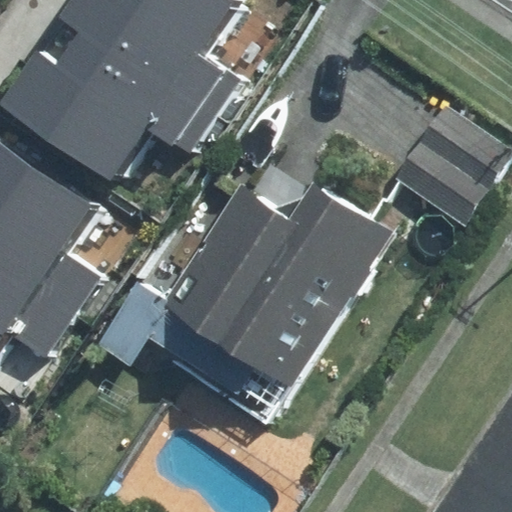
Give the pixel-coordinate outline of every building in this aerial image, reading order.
[(94,0),(83,18),(220,113),(249,69),(214,46),(245,0),(94,0)] [(194,151),(220,113),(83,18),(28,99),(129,167),(156,126),(194,151)] [(476,219),(511,161),(511,146),(454,110),(410,177),(476,219)] [(11,126),(0,141),(0,259),(84,317),(113,274),(77,251),(115,195),(11,126)] [(328,211),(267,171),(186,291),(160,273),(114,342),(157,371),(171,350),(285,426),(427,218),(356,170),(328,211)] [(57,356),(84,317),(0,259),(0,359),(19,330),(57,356)]
